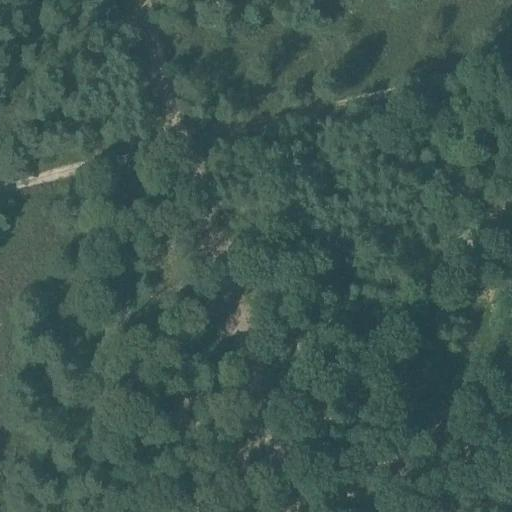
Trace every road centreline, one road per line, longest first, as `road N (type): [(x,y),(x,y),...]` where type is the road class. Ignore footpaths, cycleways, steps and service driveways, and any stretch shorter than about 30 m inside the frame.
road 1 (track): [(136,0),(280,511)]
road 2 (track): [(511,62),(0,189)]
